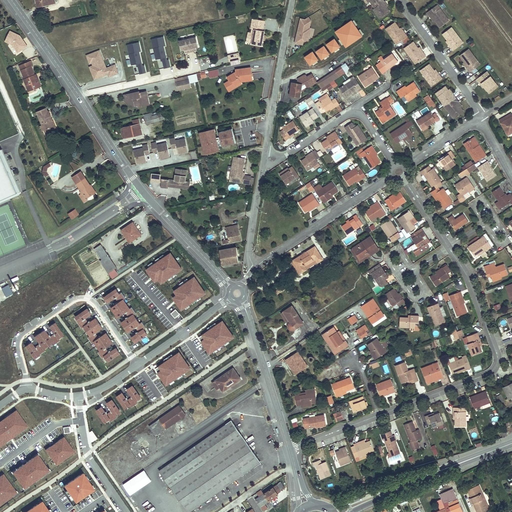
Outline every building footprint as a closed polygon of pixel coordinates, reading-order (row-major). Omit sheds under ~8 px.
[(372,9),(379,18),(390,11),(387,7),(384,2),(385,1),(384,0),(377,0),(374,3),(377,6),(374,8),(372,9)] [(440,27),(449,20),(440,8),(436,10),(434,7),(426,12),(429,16),(431,15),(435,20),(440,27)] [(309,41),(312,28),(310,28),(312,21),(309,17),(306,19),(301,18),(295,43),(303,45),(304,40),(309,41)] [(265,21),(252,18),(251,29),(252,29),(254,29),(252,43),(252,44),(262,46),(263,40),(264,35),(265,31),(263,31),(265,21)] [(363,36),(352,20),(335,31),(346,47),(363,36)] [(400,42),(408,36),(405,32),(403,33),(400,28),(395,21),(385,28),(394,41),(398,38),(400,42)] [(461,39),(452,27),(442,34),(447,40),(451,45),(449,46),(453,51),(460,45),(457,42),(461,39)] [(22,52),(28,40),(9,32),(4,44),(22,52)] [(163,37),(151,39),(156,60),(161,58),(162,58),(163,61),(164,68),(170,67),(168,59),(167,60),(163,46),(165,46),(163,37)] [(184,50),(186,49),(187,52),(194,51),(193,48),(195,47),(198,47),(196,37),(179,41),(181,51),(184,50)] [(341,47),(335,38),(326,44),(332,53),(341,47)] [(419,61),(426,56),(423,52),(422,53),(418,48),(413,41),(403,48),(413,61),(416,58),(419,61)] [(139,42),(127,45),(132,65),(136,64),(138,64),(138,67),(140,74),(146,73),(144,65),(142,65),(139,52),(141,51),(139,42)] [(331,54),(325,45),(316,51),(322,60),(331,54)] [(478,60),(469,48),(459,56),(464,62),(468,67),(466,68),(470,72),(477,67),(474,63),(478,60)] [(99,51),(87,55),(90,63),(92,62),(93,62),(94,65),(93,66),(98,78),(108,74),(109,76),(118,73),(115,65),(106,68),(99,51)] [(319,59),(313,51),(304,57),(310,65),(319,59)] [(383,59),(380,61),(387,70),(390,68),(390,67),(398,61),(392,53),(383,59)] [(35,75),(31,67),(33,66),(31,61),(19,66),(25,79),(24,79),(29,91),(37,87),(36,84),(39,82),(37,77),(35,77),(35,75)] [(387,70),(380,61),(375,65),(382,74),(387,70)] [(348,66),(346,63),(341,66),(346,73),(350,70),(348,66)] [(435,84),(442,78),(439,74),(438,75),(434,70),(429,63),(419,70),(429,83),(433,80),(435,84)] [(98,78),(93,66),(90,67),(94,79),(98,78)] [(334,80),(346,73),(341,66),(321,80),(325,86),(326,86),(330,83),(334,80)] [(358,76),(365,87),(371,83),(371,82),(375,79),(376,80),(379,78),(371,67),(358,76)] [(226,83),(229,87),(235,84),(236,86),(241,83),(240,81),(241,80),(252,79),(251,68),(236,69),(236,72),(227,77),(230,81),(226,83)] [(218,69),(208,71),(210,78),(219,76),(218,69)] [(298,83),(292,82),(289,96),(301,98),(302,91),(303,85),(305,84),(306,86),(316,80),(312,73),(307,76),(306,74),(304,74),(298,78),(298,79),(298,83)] [(198,81),(196,74),(188,76),(189,79),(190,83),(198,81)] [(489,93),(499,86),(491,75),(486,79),(483,74),(476,79),(480,84),(481,83),(484,87),(489,93)] [(339,88),(345,98),(352,94),(358,90),(359,91),(362,89),(354,77),(351,80),(350,78),(343,82),(344,84),(339,88)] [(190,83),(189,79),(176,82),(177,90),(191,87),(190,83)] [(302,91),(317,82),(316,80),(306,86),(305,84),(303,85),(302,91)] [(404,95),(407,99),(416,94),(420,91),(414,82),(406,87),(401,90),(401,89),(397,91),(401,97),(404,95)] [(225,84),(230,92),(237,87),(236,86),(235,84),(229,87),(226,83),(225,84)] [(448,90),(446,86),(438,91),(441,94),(437,97),(444,106),(456,97),(453,93),(452,94),(448,90)] [(149,104),(146,91),(140,93),(139,91),(126,94),(128,101),(131,100),(131,103),(133,102),(134,104),(142,102),(143,106),(149,104)] [(319,100),(314,103),(318,109),(323,106),(326,111),(329,109),(330,110),(336,107),(340,113),(343,111),(339,104),(335,98),(331,100),(327,93),(318,99),(319,100)] [(128,101),(126,94),(124,95),(125,102),(134,106),(139,105),(139,107),(143,106),(142,102),(134,104),(133,102),(131,103),(131,100),(128,101)] [(394,101),(390,96),(387,98),(380,102),(382,106),(383,107),(379,109),(375,112),(382,122),(388,118),(389,119),(396,114),(390,104),(391,104),(394,101)] [(306,100),(309,105),(314,102),(310,97),(306,100)] [(459,101),(456,97),(444,106),(451,115),(454,113),(457,116),(464,111),(461,107),(458,102),(459,101)] [(427,103),(430,107),(432,106),(435,104),(432,99),(427,102),(427,103)] [(53,121),(49,111),(47,112),(46,108),(37,112),(43,125),(45,129),(47,134),(55,131),(51,121),(53,121)] [(318,116),(312,108),(299,116),(306,127),(310,125),(308,123),(313,120),(318,116)] [(327,121),(334,116),(338,113),(336,110),(331,113),(330,111),(323,116),(327,121)] [(431,112),(417,121),(421,128),(426,124),(428,126),(436,121),(436,122),(440,119),(436,113),(432,115),(431,112)] [(162,113),(158,115),(153,116),(152,114),(152,113),(144,115),(147,124),(164,119),(162,113)] [(511,113),(499,120),(501,122),(500,123),(508,136),(511,133),(511,113)] [(124,127),(125,135),(131,133),(132,136),(142,134),(138,119),(133,121),(134,125),(124,127)] [(293,120),(282,128),(283,129),(279,132),(285,140),(289,138),(288,136),(293,133),(299,129),(293,120)] [(411,120),(406,123),(409,128),(414,124),(411,120)] [(345,127),(358,146),(365,141),(360,133),(362,132),(358,125),(354,127),(352,123),(345,127)] [(406,123),(390,133),(397,143),(403,139),(408,136),(409,138),(413,135),(409,128),(406,123)] [(125,135),(124,127),(121,128),(123,138),(132,136),(131,133),(125,135)] [(216,138),(214,129),(199,132),(204,155),(220,151),(218,145),(216,138)] [(235,143),(232,129),(219,132),(220,137),(221,144),(222,146),(235,143)] [(328,152),(342,142),(335,132),(331,134),(332,136),(328,139),(322,143),(328,152)] [(480,141),(475,133),(467,139),(479,158),(489,151),(482,140),(480,141)] [(178,154),(188,152),(185,138),(176,141),(175,138),(170,139),(172,148),(177,147),(178,154)] [(160,158),(170,156),(167,143),(157,145),(156,142),(151,144),(153,153),(158,152),(160,158)] [(150,153),(148,144),(142,146),(143,148),(133,150),(136,164),(146,161),(145,155),(150,153)] [(374,149),(372,145),(364,151),(362,148),(356,152),(360,158),(363,156),(371,168),(381,162),(377,155),(373,149),(374,149)] [(11,170),(2,149),(0,149),(0,201),(21,193),(14,177),(15,176),(12,169),(11,170)] [(313,165),(318,162),(316,160),(319,158),(315,150),(311,152),(312,153),(308,155),(309,156),(306,157),(301,161),(307,170),(314,166),(313,165)] [(449,154),(439,161),(446,171),(456,165),(452,159),(455,157),(451,150),(448,153),(449,154)] [(232,176),(242,177),(243,172),(245,158),(234,157),(232,166),(233,167),(232,176)] [(478,167),(487,181),(496,175),(490,166),(491,165),(488,161),(478,167)] [(474,163),(467,168),(470,173),(477,168),(474,163)] [(230,181),(243,183),(245,175),(245,173),(243,172),(242,177),(232,176),(233,167),(232,166),(230,181)] [(287,185),(299,176),(292,166),(289,169),(290,170),(281,176),(287,185)] [(429,166),(420,172),(422,175),(424,175),(432,187),(434,186),(441,181),(442,181),(433,168),(432,169),(429,166)] [(343,175),(350,186),(356,182),(356,181),(361,178),(362,179),(366,177),(361,168),(360,169),(357,171),(355,168),(355,167),(351,170),(343,175)] [(281,176),(290,170),(289,169),(288,168),(279,173),(281,176)] [(189,189),(190,182),(185,182),(187,170),(176,169),(175,180),(173,180),(172,185),(180,186),(181,188),(189,189)] [(90,185),(81,172),(72,178),(83,193),(79,195),(84,202),(88,200),(86,198),(94,193),(89,186),(90,185)] [(467,177),(455,185),(460,193),(457,196),(459,199),(461,202),(461,203),(466,199),(463,195),(469,192),(468,191),(470,190),(471,191),(475,189),(467,177)] [(168,186),(169,180),(160,179),(160,182),(161,183),(161,187),(168,188),(168,186)] [(323,187),(316,192),(324,203),(327,201),(326,199),(332,195),(338,191),(332,181),(323,187)] [(306,185),(310,192),(314,189),(313,188),(310,182),(306,185)] [(323,187),(320,183),(315,187),(313,188),(314,189),(316,192),(323,187)] [(431,192),(433,195),(434,194),(439,201),(444,208),(453,203),(443,188),(440,190),(438,187),(436,189),(431,192)] [(497,200),(498,199),(499,198),(500,200),(499,201),(495,203),(499,210),(511,202),(511,204),(511,195),(510,193),(507,195),(506,193),(505,194),(500,187),(492,192),(497,200)] [(391,195),(390,194),(386,196),(393,207),(407,197),(401,188),(397,191),(391,195)] [(312,193),(298,202),(305,213),(308,210),(315,206),(316,207),(319,205),(312,193)] [(375,205),(371,208),(370,208),(365,211),(371,221),(379,216),(380,218),(386,214),(378,201),(374,204),(375,205)] [(72,219),(77,215),(74,210),(69,214),(72,219)] [(410,210),(398,219),(404,228),(407,233),(409,232),(416,228),(414,224),(417,222),(410,210)] [(354,218),(347,223),(342,226),(347,234),(363,224),(356,214),(353,216),(354,218)] [(453,215),(447,219),(455,230),(469,222),(463,214),(455,219),(453,215)] [(390,220),(381,225),(385,232),(387,231),(390,237),(393,241),(401,236),(390,220)] [(141,235),(137,229),(136,230),(131,224),(121,230),(130,242),(141,235)] [(239,231),(238,225),(226,228),(227,233),(239,231)] [(401,230),(406,238),(410,236),(411,235),(409,232),(407,233),(404,228),(401,230)] [(419,248),(414,251),(417,256),(430,248),(423,237),(426,235),(422,228),(411,235),(410,236),(419,248)] [(241,240),(239,231),(227,233),(228,239),(222,241),(223,244),(241,240)] [(370,237),(358,244),(360,248),(372,240),(370,237)] [(474,256),(477,254),(480,252),(481,254),(489,249),(488,248),(491,246),(485,237),(482,239),(481,238),(468,247),(474,256)] [(360,248),(358,244),(352,248),(360,259),(368,254),(370,256),(379,250),(372,240),(360,248)] [(117,268),(101,244),(94,249),(96,252),(97,251),(102,259),(100,261),(109,273),(115,269),(117,268)] [(294,258),(302,271),(306,268),(304,265),(316,257),(318,261),(324,258),(315,245),(294,258)] [(239,262),(237,254),(238,254),(237,248),(220,251),(222,265),(239,262)] [(370,256),(368,254),(360,259),(352,248),(350,250),(359,263),(370,256)] [(171,253),(145,270),(154,283),(158,280),(161,284),(182,270),(171,253)] [(306,268),(318,261),(316,257),(304,265),(306,268)] [(293,259),(300,272),(302,271),(294,258),(293,259)] [(484,266),(485,271),(489,270),(491,276),(492,280),(501,277),(508,275),(504,263),(496,266),(494,262),(489,264),(484,266)] [(371,274),(380,287),(383,287),(385,286),(388,283),(386,280),(389,277),(385,272),(383,273),(380,267),(381,266),(379,264),(368,271),(370,274),(371,274)] [(443,269),(437,273),(430,277),(436,285),(449,276),(447,274),(451,271),(446,265),(442,267),(443,269)] [(118,274),(115,269),(109,273),(112,279),(118,274)] [(206,294),(195,277),(173,291),(176,296),(172,298),(181,311),(206,294)] [(401,300),(398,294),(394,289),(385,295),(393,306),(396,303),(399,307),(405,302),(403,299),(401,300)] [(116,291),(105,298),(108,304),(119,297),(116,291)] [(461,296),(462,295),(461,291),(449,296),(457,316),(468,312),(464,303),(461,296)] [(385,316),(373,298),(361,307),(364,311),(366,310),(370,317),(368,318),(372,324),(385,316)] [(124,301),(111,309),(117,319),(130,311),(124,301)] [(438,303),(427,307),(434,326),(445,322),(443,316),(440,307),(438,303)] [(282,311),(283,312),(289,322),(288,323),(288,324),(287,325),(287,327),(288,329),(290,330),(292,331),(293,331),(295,330),(304,324),(292,305),(282,311)] [(170,314),(175,319),(180,314),(175,309),(170,314)] [(88,310),(75,318),(105,365),(121,355),(117,348),(110,353),(107,348),(114,344),(107,333),(99,338),(96,334),(103,329),(96,319),(89,324),(86,319),(92,316),(88,310)] [(280,313),(288,324),(288,323),(289,322),(283,312),(280,313)] [(358,320),(354,315),(348,319),(351,325),(358,320)] [(408,317),(400,317),(400,328),(414,328),(414,331),(419,331),(419,323),(419,316),(411,315),(411,318),(408,317)] [(133,316),(121,324),(127,334),(140,326),(133,316)] [(234,337),(222,320),(201,335),(204,339),(200,342),(209,355),(234,337)] [(25,346),(34,359),(45,352),(44,350),(52,345),(53,347),(61,342),(59,340),(64,337),(55,324),(48,328),(52,334),(49,337),(45,330),(33,338),(39,347),(36,349),(31,342),(25,346)] [(356,331),(361,339),(368,334),(370,332),(365,325),(356,331)] [(332,344),(330,345),(335,354),(348,346),(345,341),(343,342),(333,327),(325,333),(332,344)] [(144,331),(132,339),(135,343),(147,335),(144,331)] [(477,332),(468,336),(470,343),(468,344),(470,349),(472,355),(482,351),(480,347),(478,341),(480,340),(477,332)] [(323,335),(330,345),(332,344),(325,333),(323,335)] [(371,351),(371,350),(375,355),(373,357),(375,360),(388,351),(386,348),(384,349),(381,343),(377,338),(367,345),(371,351)] [(191,369),(179,352),(157,366),(160,371),(157,373),(166,386),(191,369)] [(295,375),(308,366),(298,352),(285,360),(287,364),(290,362),(293,367),(291,369),(295,375)] [(462,370),(462,372),(471,369),(466,356),(462,357),(462,358),(458,360),(457,358),(455,357),(447,360),(446,362),(447,364),(448,364),(452,374),(457,372),(462,370)] [(395,366),(398,375),(401,374),(404,383),(408,381),(413,379),(414,383),(419,381),(414,369),(408,371),(405,362),(395,366)] [(427,384),(433,382),(432,380),(438,377),(438,379),(444,378),(438,362),(421,368),(427,384)] [(239,378),(233,369),(219,378),(226,388),(239,378)] [(332,385),(336,395),(346,391),(354,388),(350,378),(332,385)] [(380,395),(383,394),(386,393),(387,395),(395,392),(391,379),(376,384),(380,395)] [(511,382),(502,387),(509,399),(511,397),(511,382)] [(97,408),(105,422),(110,419),(111,421),(118,417),(116,414),(128,407),(130,409),(139,404),(136,400),(142,397),(133,384),(127,388),(133,397),(129,400),(123,391),(117,395),(123,404),(119,407),(113,398),(106,402),(113,411),(108,414),(102,404),(97,408)] [(297,406),(301,406),(311,404),(317,403),(315,388),(305,390),(306,392),(306,395),(300,395),(300,393),(295,394),(297,406)] [(476,397),(475,396),(470,398),(474,409),(490,402),(486,391),(481,393),(481,394),(482,395),(476,397)] [(362,393),(348,399),(350,403),(354,402),(357,409),(367,405),(366,403),(367,402),(366,399),(365,400),(362,393)] [(186,415),(179,405),(158,419),(159,420),(149,427),(155,436),(165,429),(166,429),(186,415)] [(453,407),(453,411),(455,411),(455,419),(455,427),(466,427),(466,407),(453,407)] [(344,419),(341,412),(333,415),(336,422),(344,419)] [(429,416),(429,415),(425,416),(428,424),(431,423),(433,428),(443,424),(439,413),(434,414),(429,416)] [(315,427),(317,426),(317,428),(326,426),(324,415),(303,419),(305,429),(315,427)] [(189,511),(261,462),(232,420),(159,470),(188,511),(189,511)] [(413,421),(404,425),(410,442),(409,443),(412,451),(420,448),(417,440),(422,438),(419,429),(416,430),(413,421)] [(95,440),(98,438),(93,430),(90,432),(95,440)] [(391,431),(380,435),(382,440),(384,439),(389,453),(392,452),(393,456),(400,453),(396,441),(393,435),(393,436),(391,431)] [(354,446),(350,447),(356,462),(369,457),(367,453),(374,451),(370,440),(365,442),(360,444),(359,442),(353,444),(354,446)] [(342,450),(339,451),(339,450),(335,452),(340,466),(351,462),(345,447),(341,448),(342,450)] [(321,459),(313,462),(314,466),(316,465),(321,479),(331,475),(326,461),(322,463),(321,459)] [(64,484),(75,500),(95,486),(84,470),(64,484)] [(281,491),(285,488),(281,482),(277,485),(281,491)] [(279,494),(278,493),(281,491),(277,485),(264,494),(269,501),(279,494)] [(470,492),(472,496),(474,501),(478,511),(481,511),(485,510),(484,507),(487,505),(482,493),(483,492),(481,487),(470,492)] [(269,501),(264,494),(262,492),(258,495),(260,497),(256,500),(261,507),(263,511),(268,508),(265,504),(269,501)] [(490,508),(483,492),(482,493),(487,505),(484,507),(485,510),(490,508)] [(23,511),(52,511),(42,498),(23,511)]
